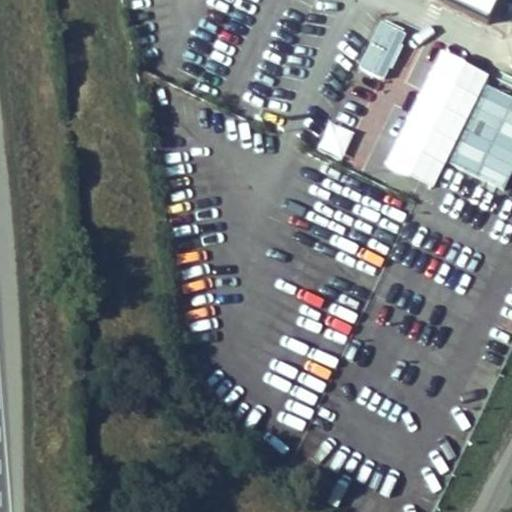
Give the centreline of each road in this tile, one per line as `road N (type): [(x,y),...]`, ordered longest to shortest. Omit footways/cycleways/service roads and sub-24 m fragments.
road 1 (unknown): [(355,0),(216,300),(210,335),(231,372),(252,390),(274,390),(376,190)]
road 2 (unknown): [(371,140),(511,206)]
road 3 (unknown): [(369,0),(487,52),(511,54)]
road 4 (unknown): [(511,253),(456,369)]
